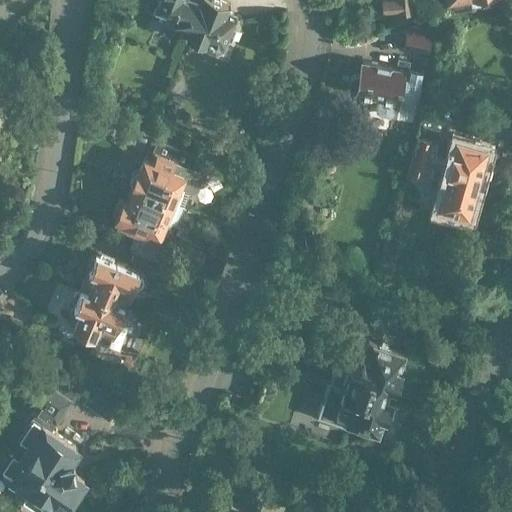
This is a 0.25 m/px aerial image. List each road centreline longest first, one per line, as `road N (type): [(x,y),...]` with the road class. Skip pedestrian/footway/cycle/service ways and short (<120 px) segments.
road 1 (residential): [(308,0),(312,35),(274,184),(151,511)]
road 2 (residential): [(0,275),(44,232),(63,164),(67,0)]
road 3 (residential): [(428,511),(511,262)]
